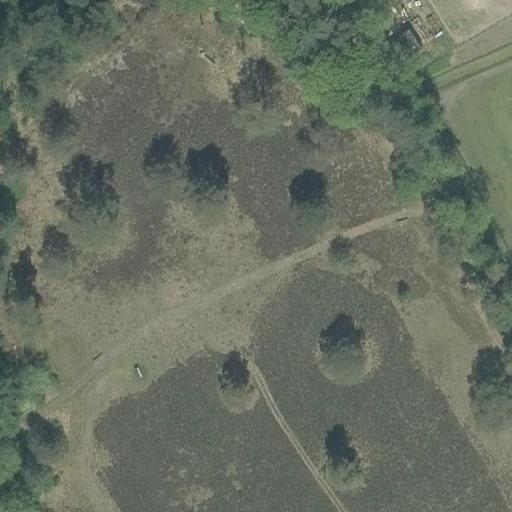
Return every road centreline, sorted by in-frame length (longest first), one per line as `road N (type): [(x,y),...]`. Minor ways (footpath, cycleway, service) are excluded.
road 1 (track): [(29,511),(1,471),(10,451),(140,330),(317,246),(393,220),(475,173)]
road 2 (track): [(341,511),(256,371),(209,341),(187,309)]
road 3 (track): [(511,51),(380,108),(425,195)]
road 4 (track): [(429,203),(511,369)]
